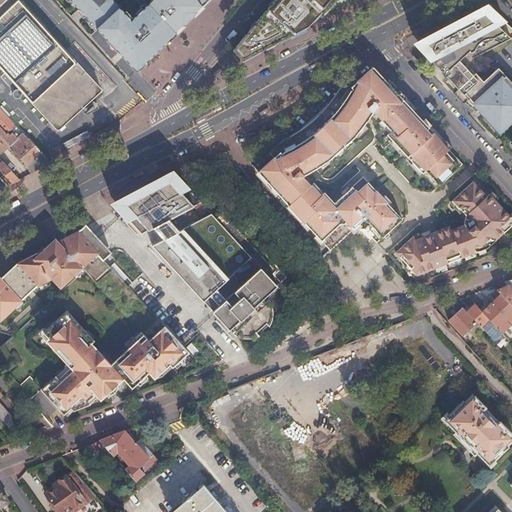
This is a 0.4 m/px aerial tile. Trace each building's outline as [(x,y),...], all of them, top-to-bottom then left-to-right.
[(18,85),(58,130),(102,91),(17,0),(0,0),(0,65),(6,71),(1,75),(9,83),(8,84),(7,85),(7,87),(7,88),(7,89),(8,90),(9,91),(10,91),(11,92),(13,91),(14,91),(15,90),(16,89),(16,88),(16,87),(18,85)] [(112,0),(70,0),(136,70),(176,32),(199,10),(209,0),(152,0),(149,3),(148,3),(130,19),(112,0)] [(273,0),(233,49),(244,61),(358,0),(273,0)] [(471,15),(487,6),(484,2),(458,16),(459,18),(451,22),(450,20),(418,37),(420,42),(445,29),(464,19),(471,15)] [(511,37),(511,26),(489,5),(487,6),(471,15),(464,19),(445,29),(420,42),(418,43),(440,67),(445,64),(448,72),(447,75),(480,112),(484,108),(489,114),(487,115),(492,121),(502,132),(509,126),(511,124),(511,123),(511,122),(511,121),(511,83),(499,69),(502,66),(495,59),(489,63),(496,71),(486,79),(477,71),(481,68),(476,57),(494,47),(511,37)] [(445,64),(440,67),(447,75),(448,72),(445,64)] [(344,147),(347,145),(356,137),(355,136),(365,125),(364,123),(369,119),(373,112),(381,120),(380,121),(390,132),(386,136),(422,174),(425,171),(439,186),(462,164),(372,68),(356,82),(352,78),(338,91),(335,95),(332,100),(330,103),(328,105),(323,111),(320,114),(317,118),(312,123),(301,131),(295,135),(281,143),(267,155),(271,159),(255,174),(322,246),(328,252),(352,230),(363,230),(376,244),(402,220),(362,178),(332,205),(322,194),(319,197),(309,186),(308,187),(300,179),(307,175),(312,170),(313,171),(326,163),(327,163),(344,147)] [(25,165),(40,152),(17,127),(11,133),(7,128),(4,130),(1,127),(10,119),(0,108),(0,154),(9,147),(25,165)] [(502,132),(492,121),(490,124),(502,137),(511,128),(509,126),(502,132)] [(66,150),(95,135),(92,129),(63,145),(66,150)] [(39,169),(50,163),(40,152),(25,165),(28,175),(39,169)] [(16,181),(20,179),(0,158),(0,170),(12,183),(16,181)] [(170,174),(115,203),(144,236),(156,230),(166,241),(156,246),(188,281),(198,271),(216,291),(210,296),(219,307),(213,312),(228,330),(232,327),(235,330),(246,320),(251,324),(259,316),(255,311),(265,303),(262,300),(276,288),(269,281),(272,278),(279,285),(284,281),(233,223),(229,218),(226,217),(223,215),(220,215),(217,216),(220,219),(216,222),(212,218),(182,233),(172,222),(201,207),(170,174)] [(416,277),(447,264),(448,264),(447,260),(461,255),(462,258),(488,248),(511,225),(511,216),(490,193),(487,196),(473,181),(452,200),(466,215),(464,223),(465,225),(451,230),(450,226),(425,236),(421,237),(422,238),(417,240),(413,237),(395,253),(416,277)] [(18,265),(37,285),(38,286),(51,279),(60,288),(82,268),(105,247),(87,226),(75,233),(68,236),(60,243),(59,242),(45,249),(39,254),(38,253),(24,261),(18,265)] [(188,281),(156,246),(154,247),(213,312),(219,307),(210,296),(216,291),(198,271),(188,281)] [(21,300),(37,285),(18,265),(17,264),(1,279),(21,300)] [(22,302),(21,300),(1,279),(0,277),(0,321),(0,322),(22,302)] [(511,279),(505,282),(507,286),(504,287),(497,290),(501,295),(511,305),(511,279)] [(497,299),(491,304),(507,320),(511,315),(511,305),(501,295),(497,290),(493,294),(497,299)] [(267,301),(265,303),(255,311),(259,316),(251,324),(246,320),(235,330),(231,333),(233,335),(236,336),(239,337),(242,337),(245,338),(247,338),(250,337),(252,336),(254,335),(253,333),(263,324),(265,326),(267,323),(269,321),(269,318),(270,315),(270,313),(270,311),(269,309),(269,307),(268,304),(267,301)] [(483,303),(478,308),(489,319),(498,329),(503,324),(505,327),(509,323),(507,320),(491,304),(487,308),(483,303)] [(475,305),(467,312),(481,327),(489,319),(478,308),(475,305)] [(476,324),(462,309),(450,320),(465,337),(466,335),(465,333),(476,324)] [(53,382),(51,380),(39,391),(63,415),(70,408),(72,411),(87,405),(85,402),(93,395),(96,398),(99,401),(105,395),(117,384),(121,379),(130,388),(137,381),(145,373),(152,366),(156,371),(167,360),(175,352),(181,346),(155,320),(141,334),(135,329),(120,344),(121,346),(105,362),(89,347),(90,345),(85,340),(86,338),(58,310),(39,330),(37,329),(36,329),(35,329),(34,329),(33,330),(32,331),(32,333),(32,334),(33,335),(40,342),(39,343),(62,366),(66,370),(53,382)] [(177,355),(175,352),(167,360),(169,363),(177,355)] [(59,372),(51,380),(53,382),(66,370),(62,366),(59,372)] [(148,375),(145,373),(137,381),(140,383),(148,375)] [(117,384),(105,395),(108,398),(120,387),(117,384)] [(0,424),(14,440),(26,430),(0,401),(0,395),(1,394),(0,392),(0,424)] [(457,426),(455,428),(456,430),(471,444),(479,452),(481,450),(492,461),(495,459),(509,445),(508,443),(511,439),(511,431),(500,420),(499,420),(485,406),(486,405),(473,392),(465,400),(463,398),(449,412),(446,415),(457,426)] [(85,402),(87,405),(96,398),(93,395),(85,402)] [(70,408),(63,415),(66,418),(73,411),(72,411),(70,408)] [(442,415),(455,428),(457,426),(446,415),(449,412),(447,410),(442,415)] [(100,440),(108,449),(114,455),(118,451),(120,454),(120,455),(127,463),(128,462),(130,465),(126,469),(135,480),(145,472),(143,470),(140,467),(150,458),(149,458),(135,442),(125,430),(114,435),(100,440)] [(471,444),(456,430),(453,432),(468,447),(471,444)] [(139,438),(135,442),(149,458),(153,454),(139,438)] [(100,440),(86,446),(98,459),(108,449),(100,440)] [(497,461),(495,459),(492,461),(481,450),(479,452),(492,466),(497,461)] [(140,467),(143,470),(157,459),(153,454),(149,458),(150,458),(140,467)] [(100,500),(77,472),(69,478),(66,475),(59,480),(61,483),(46,493),(51,500),(50,504),(53,508),(57,509),(58,511),(72,511),(76,510),(77,511),(86,505),(89,507),(100,500)] [(0,508),(9,502),(0,488),(0,508)] [(188,500),(173,511),(172,511),(218,511),(200,489),(197,491),(195,489),(189,494),(190,495),(186,498),(188,500)]
